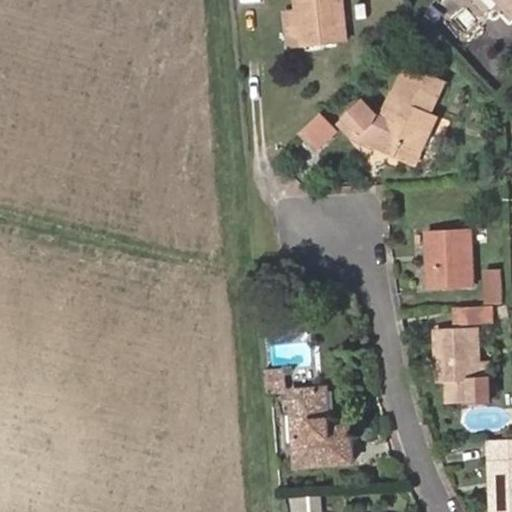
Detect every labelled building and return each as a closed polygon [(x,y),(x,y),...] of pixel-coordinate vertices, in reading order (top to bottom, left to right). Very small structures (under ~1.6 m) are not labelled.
[(347,43),(343,0),(298,0),(300,10),(304,48),(347,43)] [(504,0),(490,0),(503,13),(510,7),(504,0)] [(290,49),(304,48),(300,10),(286,11),(290,49)] [(415,58),(399,87),(404,89),(390,114),(386,111),(380,108),(368,96),(342,121),(352,132),(370,142),(403,159),(413,138),(423,144),(440,110),(435,107),(451,77),(415,58)] [(404,89),(399,87),(386,111),(390,114),(404,89)] [(339,133),(325,115),(304,135),(318,151),(339,133)] [(412,165),(423,144),(413,138),(403,159),(412,165)] [(430,288),(472,286),(469,228),(426,230),(430,288)] [(490,305),(509,304),(506,269),(487,271),(489,305),(490,305)] [(489,305),(458,306),(459,321),(491,320),(490,305),(489,305)] [(442,357),(435,358),(436,380),(447,380),(448,402),(491,400),(490,377),(478,378),(476,323),(433,326),(434,344),(441,344),(442,357)] [(269,373),(271,397),(289,396),(288,371),(269,373)] [(294,394),(300,470),(356,466),(353,433),(335,434),(334,417),(332,395),(331,392),(294,394)] [(340,416),(338,394),(332,395),(334,417),(340,416)] [(511,511),(511,438),(486,440),(489,511),(511,511)] [(292,496),(292,511),(321,511),(321,495),(292,496)]
